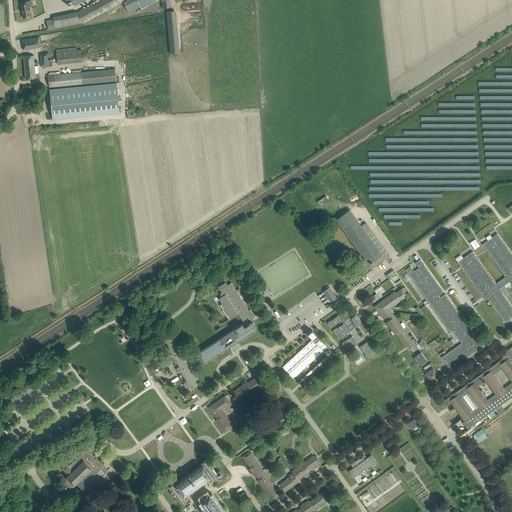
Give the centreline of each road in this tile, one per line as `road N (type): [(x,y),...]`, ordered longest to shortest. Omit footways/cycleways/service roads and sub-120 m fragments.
road 1 (residential): [(157,432),(127,452),(86,433),(27,466)]
road 2 (residential): [(496,511),(421,397)]
road 3 (unclassified): [(0,125),(15,93),(9,0)]
road 4 (residential): [(424,243),(498,344)]
road 5 (residential): [(421,397),(349,296)]
